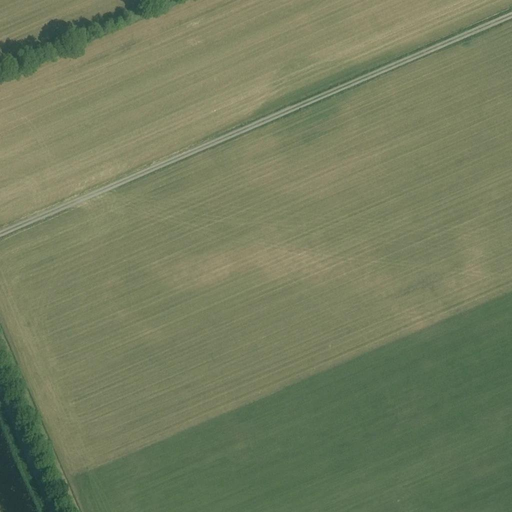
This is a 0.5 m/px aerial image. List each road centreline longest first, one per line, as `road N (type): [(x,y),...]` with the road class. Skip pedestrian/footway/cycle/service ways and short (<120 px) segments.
road 1 (track): [(0,71),(164,0)]
road 2 (unclassified): [(54,511),(0,383)]
